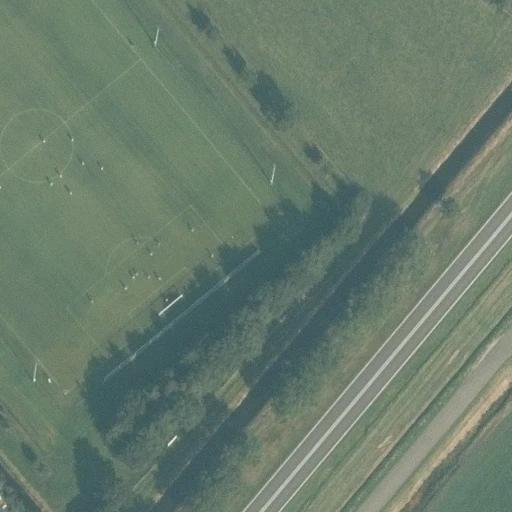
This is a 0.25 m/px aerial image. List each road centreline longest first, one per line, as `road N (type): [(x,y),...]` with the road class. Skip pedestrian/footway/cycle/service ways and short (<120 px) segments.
road 1 (trunk): [(262,511),(511,214)]
road 2 (unclassified): [(377,511),(511,354)]
